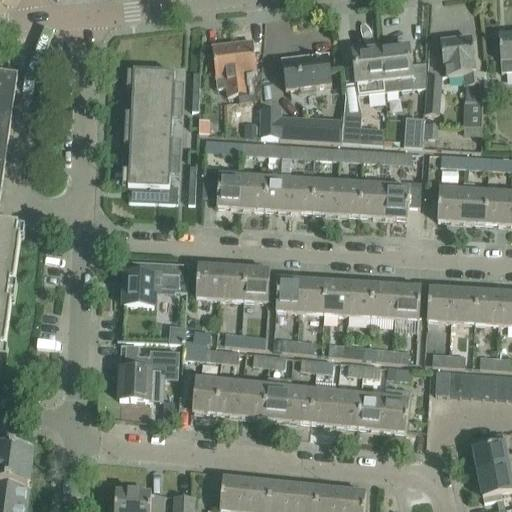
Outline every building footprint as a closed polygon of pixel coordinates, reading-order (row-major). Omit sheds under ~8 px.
[(511,75),(511,37),(498,39),(501,76),(511,75)] [(476,73),(471,42),(440,46),(443,72),(445,72),(446,80),(463,79),(464,90),(466,90),(465,105),(464,105),(464,139),(482,140),(484,92),(482,75),(477,76),(476,73)] [(256,76),(255,65),(253,45),(232,48),(238,99),(248,98),(246,77),(256,76)] [(228,100),(238,99),(232,48),(212,50),(217,91),(227,90),(228,100)] [(413,95),(410,70),(408,50),(380,53),(385,98),(413,95)] [(385,98),(380,53),(353,56),(356,88),(344,89),(344,92),(345,102),(343,126),(341,146),(341,147),(382,150),(384,137),(361,136),(362,119),(357,101),(385,98)] [(282,64),(284,84),(286,96),(300,94),(299,93),(331,89),(328,59),(282,64)] [(0,199),(18,76),(0,73),(0,360),(7,361),(8,350),(5,350),(11,306),(14,306),(17,286),(14,286),(21,241),(24,242),(25,231),(0,227),(0,199)] [(168,190),(173,98),(173,78),(134,76),(129,206),(177,208),(178,202),(178,191),(168,190)] [(192,77),(191,115),(198,115),(200,77),(192,77)] [(425,118),(439,119),(442,80),(428,79),(425,118)] [(341,146),(343,126),(330,125),(330,122),(280,120),(281,115),(259,114),(259,141),(307,143),(307,144),(341,146)] [(199,121),(199,136),(210,136),(210,121),(199,121)] [(422,152),(424,123),(406,121),(404,151),(422,152)] [(423,126),(422,142),(437,143),(438,127),(423,126)] [(258,141),(258,138),(258,129),(245,128),(244,140),(258,141)] [(244,159),(245,147),(221,145),(206,145),(206,157),(220,158),(244,159)] [(245,147),(244,159),(254,160),(253,172),(264,172),(265,160),(268,160),(269,148),(245,147)] [(292,162),(292,150),(269,148),(268,160),(292,162)] [(315,163),(316,151),(292,150),(292,162),(315,163)] [(339,165),(340,153),(316,151),(315,163),(339,165)] [(363,166),(364,154),(340,153),(339,165),(363,166)] [(387,168),(388,156),(364,154),(363,166),(387,168)] [(412,157),(388,156),(387,168),(411,169),(412,157)] [(464,173),(465,160),(441,159),(440,171),(464,173)] [(489,162),(468,160),(465,160),(464,173),(488,174),(489,162)] [(511,163),(489,162),(488,174),(511,175),(511,163)] [(189,170),(188,208),(195,209),(196,171),(189,170)] [(203,199),(202,204),(217,205),(217,211),(240,213),(242,182),(218,180),(219,174),(204,173),(204,179),(203,199)] [(264,214),(266,183),(242,182),(240,213),(264,214)] [(288,216),(290,185),(266,183),(264,214),(288,216)] [(290,185),(288,216),(312,218),(314,186),(290,185)] [(314,186),(312,218),(336,219),(338,188),(314,186)] [(461,227),(485,228),(487,196),(473,196),(474,187),(464,187),(463,195),(461,227)] [(338,188),(336,219),(360,221),(362,189),(338,188)] [(360,221),(384,222),(386,191),(362,189),(360,221)] [(386,191),(384,222),(408,224),(410,192),(386,191)] [(439,193),(438,205),(437,225),(461,227),(463,195),(439,193)] [(485,228),(509,230),(511,198),(487,196),(485,228)] [(125,278),(124,310),(144,311),(154,311),(155,291),(173,292),(173,297),(187,297),(189,269),(175,268),(143,267),(130,266),(129,278),(125,278)] [(220,304),(221,271),(197,270),(195,303),(220,304)] [(221,271),(220,304),(244,306),(246,273),(221,271)] [(268,307),(269,294),(270,274),(246,273),(244,306),(268,307)] [(301,285),(277,283),(275,316),(299,318),(301,285)] [(323,319),(325,286),(301,285),(299,318),(323,319)] [(349,288),(325,286),(323,319),(347,321),(349,288)] [(373,289),(349,288),(347,321),(371,322),(373,289)] [(395,324),(397,291),(373,289),(371,322),(395,324)] [(419,325),(421,292),(397,291),(395,324),(419,325)] [(427,325),(450,327),(453,294),(429,293),(427,325)] [(450,327),(474,328),(476,296),(453,294),(450,327)] [(474,328),(498,330),(500,297),(476,296),(474,328)] [(498,330),(511,330),(511,297),(500,297),(498,330)] [(195,334),(193,346),(207,347),(210,348),(211,336),(195,334)] [(241,351),(242,339),(225,337),(224,349),(241,351)] [(266,341),(242,339),(241,351),(265,353),(266,341)] [(296,357),(298,345),(282,343),(281,355),(296,357)] [(193,346),(185,345),(184,363),(221,366),(222,354),(207,353),(207,347),(193,346)] [(298,345),(296,357),(313,358),(314,346),(298,345)] [(344,362),(345,350),(329,348),(328,360),(344,362)] [(121,373),(119,404),(163,406),(164,384),(165,370),(177,371),(179,371),(179,357),(150,355),(150,361),(138,361),(139,352),(139,350),(121,350),(121,351),(126,351),(125,373),(121,373)] [(368,364),(369,353),(345,350),(344,362),(368,364)] [(392,366),(393,355),(377,354),(369,353),(368,364),(376,365),(392,366)] [(221,366),(238,368),(239,356),(222,354),(221,366)] [(408,368),(409,357),(393,355),(392,366),(408,368)] [(269,371),(270,359),(254,357),(252,370),(269,371)] [(285,373),(286,361),(270,359),(269,371),(285,373)] [(448,360),(433,359),(432,370),(448,371),(448,360)] [(448,360),(448,371),(464,372),(465,361),(448,360)] [(496,374),(496,362),(480,361),(479,373),(496,374)] [(301,362),(301,363),(300,374),(316,376),(317,364),(301,362)] [(511,362),(496,362),(496,374),(511,375),(511,372),(511,362)] [(317,364),(316,376),(332,378),(333,366),(317,364)] [(363,381),(365,369),(348,367),(347,379),(363,381)] [(381,370),(365,369),(363,381),(380,382),(381,370)] [(412,374),(396,373),(396,372),(388,371),(387,383),(411,386),(412,374)] [(450,377),(436,376),(435,399),(448,400),(450,377)] [(462,378),(450,377),(448,400),(460,401),(462,378)] [(460,401),(472,402),(473,379),(462,378),(460,401)] [(472,402),(483,403),(485,379),(473,379),(472,402)] [(483,403),(495,403),(497,380),(485,379),(483,403)] [(495,403),(506,404),(507,381),(497,380),(495,403)] [(216,418),(219,384),(196,382),(192,415),(216,418)] [(216,418),(240,420),(243,387),(219,384),(216,418)] [(267,389),(243,387),(240,420),(263,423),(267,389)] [(287,425),(290,392),(267,389),(263,423),(287,425)] [(287,425),(311,427),(314,394),(290,392),(287,425)] [(311,427),(334,430),(338,397),(314,394),(311,427)] [(385,402),(382,435),(406,437),(408,418),(409,404),(410,397),(386,394),(385,402)] [(334,430),(358,432),(361,399),(338,397),(334,430)] [(358,432),(382,435),(385,402),(361,399),(358,432)] [(471,443),(478,477),(511,470),(511,456),(508,457),(505,445),(503,446),(502,437),(471,443)] [(0,511),(24,511),(32,456),(0,451),(0,511)] [(500,497),(511,495),(511,486),(511,484),(511,483),(511,470),(478,477),(484,507),(501,504),(500,497)] [(243,511),(247,485),(224,483),(223,482),(219,511),(243,511)] [(267,511),(270,487),(248,485),(247,485),(243,511),(267,511)] [(291,511),(294,490),(271,487),(270,487),(267,511),(291,511)] [(316,511),(318,492),(295,490),(294,490),(291,511),(316,511)] [(340,511),(342,495),(318,492),(316,511),(340,511)] [(163,511),(164,500),(151,499),(151,496),(115,495),(115,507),(109,508),(108,511),(163,511)] [(364,511),(366,497),(342,495),(340,511),(364,511)] [(193,511),(194,509),(194,501),(174,500),(173,511),(193,511)]
